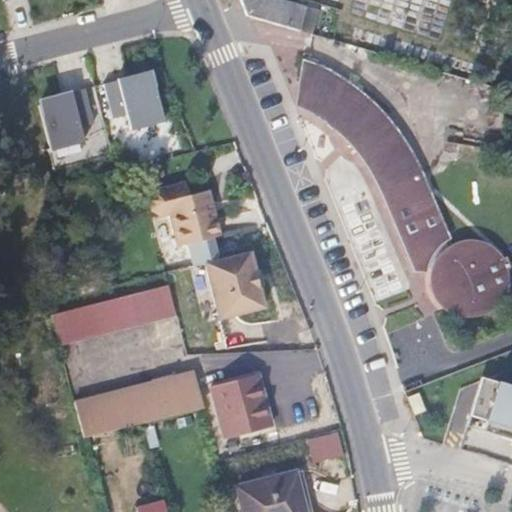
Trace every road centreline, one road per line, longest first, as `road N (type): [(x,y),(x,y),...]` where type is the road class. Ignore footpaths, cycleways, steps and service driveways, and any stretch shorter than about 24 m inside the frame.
road 1 (residential): [(379,472),(298,222),(200,0)]
road 2 (residential): [(200,0),(0,56)]
road 3 (residential): [(379,472),(447,464),(511,485)]
